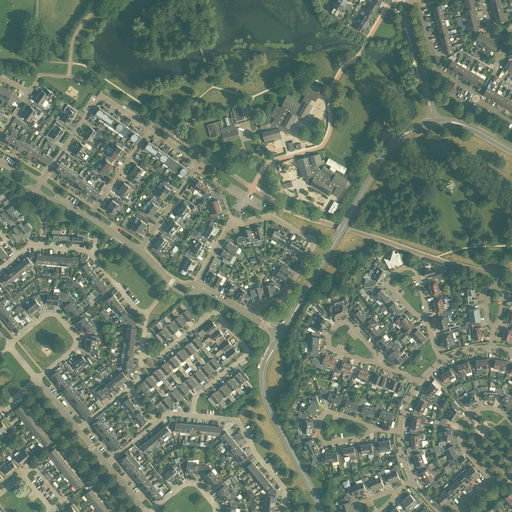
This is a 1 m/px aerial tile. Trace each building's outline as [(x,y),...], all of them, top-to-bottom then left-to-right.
[(346,0),(336,0),(336,1),(353,10),(354,8),(345,3),(346,0)] [(365,5),(375,11),(378,6),(371,2),(367,0),(366,3),(363,2),(362,4),(365,5)] [(353,10),(336,1),(333,6),(340,10),(342,7),(345,9),(348,10),(350,8),(353,10)] [(506,6),(505,3),(491,7),(491,9),(493,9),(493,12),(503,10),(502,7),(506,6)] [(445,9),(443,4),(432,7),(434,12),(442,10),(445,9)] [(365,12),(372,17),(375,11),(365,5),(364,7),(367,9),(365,12)] [(339,13),(340,10),(333,6),(330,11),(336,14),(335,15),(339,18),(341,19),(343,15),(339,13)] [(461,14),(462,16),(476,13),(476,11),(475,11),(474,8),(466,9),(464,10),(465,13),(461,14)] [(359,16),(369,22),(372,17),(365,12),(363,15),(360,14),(359,16)] [(508,16),(508,14),(493,18),(494,20),(495,19),(496,23),(506,20),(505,17),(508,16)] [(359,23),(366,27),(369,22),(359,16),(358,18),(361,19),(359,23)] [(464,25),(464,27),(479,23),(478,21),(477,21),(476,18),(467,21),(468,24),(464,25)] [(363,32),(366,27),(359,23),(357,26),(355,24),(353,28),(356,30),(357,28),(363,32)] [(479,23),(464,27),(461,28),(461,30),(465,29),(469,28),(470,31),(479,29),(478,25),(479,25),(479,23)] [(476,46),(478,47),(485,34),(483,33),(483,34),(480,32),(475,40),(478,42),(476,46)] [(481,44),(484,46),(489,38),(486,36),(487,35),(485,34),(478,47),(479,48),(481,44)] [(485,51),(487,52),(495,39),(493,38),(492,39),(489,38),(484,46),(487,48),(485,51)] [(496,40),(495,39),(487,52),(489,53),(491,50),(494,52),(499,43),(496,42),(496,40)] [(447,68),(452,70),(456,63),(452,60),(447,68)] [(456,73),(461,65),(456,63),(452,70),(456,73)] [(461,76),(466,68),(461,65),(456,73),(461,76)] [(466,79),(470,71),(466,68),(461,76),(466,79)] [(470,81),(475,74),(470,71),(466,79),(470,81)] [(475,74),(470,81),(475,84),(480,76),(475,74)] [(484,79),(480,76),(475,84),(480,87),(484,79)] [(276,104),(270,116),(274,118),(272,122),(270,123),(267,114),(265,115),(265,117),(258,119),(261,128),(261,129),(266,127),(267,131),(262,132),(265,142),(281,137),(279,130),(281,130),(286,133),(289,128),(290,129),(297,116),(301,119),(302,116),(305,118),(312,106),(309,103),(311,99),(315,101),(319,94),(307,87),(303,94),(305,96),(300,104),(299,104),(299,103),(287,96),(282,103),(283,104),(281,107),(276,105),(277,105),(276,104)] [(482,94),(487,97),(492,89),(487,87),(482,94)] [(41,90),(37,95),(46,100),(49,95),(51,97),(54,94),(46,88),(44,92),(41,90)] [(492,89),(487,97),(492,100),(496,92),(492,89)] [(4,97),(2,100),(7,102),(12,92),(7,90),(4,97)] [(17,95),(12,92),(7,102),(12,104),(13,102),(14,101),(18,103),(20,99),(16,97),(17,95)] [(496,92),(492,100),(496,103),(501,95),(496,92)] [(48,102),(46,100),(37,95),(34,99),(40,103),(38,106),(43,109),(48,102)] [(501,95),(496,103),(501,105),(506,98),(501,95)] [(506,98),(501,105),(506,108),(510,100),(506,98)] [(67,111),(65,113),(73,119),(76,114),(71,110),(72,108),(67,104),(64,109),(67,111)] [(29,106),(26,111),(34,117),(36,114),(39,116),(42,111),(37,107),(35,110),(29,106)] [(92,118),(95,115),(100,118),(106,108),(104,106),(102,109),(99,107),(97,111),(94,109),(89,116),(92,118)] [(222,135),(224,142),(240,137),(237,129),(236,130),(234,125),(237,124),(236,121),(244,119),(241,106),(232,108),(233,111),(230,112),(232,118),(229,118),(231,126),(223,128),(221,121),(207,125),(211,138),(219,135),(222,135)] [(107,113),(109,110),(106,108),(100,118),(104,121),(109,114),(107,113)] [(32,119),(34,117),(26,111),(22,116),(28,120),(27,122),(31,126),(35,121),(32,119)] [(70,124),(73,119),(65,113),(61,118),(58,116),(56,118),(62,123),(64,120),(70,124)] [(109,114),(104,121),(109,125),(116,115),(114,113),(112,116),(109,114)] [(116,115),(109,125),(114,128),(119,121),(117,120),(119,117),(116,115)] [(17,117),(14,121),(33,132),(35,129),(17,117)] [(119,121),(114,128),(119,132),(126,122),(124,120),(122,123),(119,121)] [(57,125),(53,130),(62,136),(65,131),(59,127),(61,124),(56,121),(54,123),(57,125)] [(127,126),(129,124),(126,122),(119,132),(124,135),(129,128),(127,126)] [(97,129),(96,131),(90,127),(87,131),(94,137),(98,139),(100,135),(101,135),(103,132),(97,129)] [(129,128),(124,135),(129,139),(136,129),(133,127),(132,130),(129,128)] [(3,141),(8,144),(15,130),(12,129),(11,132),(10,136),(7,134),(3,141)] [(138,130),(136,129),(129,139),(134,142),(133,144),(135,146),(139,140),(137,138),(139,135),(136,133),(138,130)] [(14,138),(18,132),(15,130),(8,144),(13,147),(16,139),(14,138)] [(58,141),(62,136),(53,130),(51,133),(49,131),(46,136),(51,139),(52,137),(58,141)] [(91,141),(94,137),(87,131),(83,136),(91,141),(89,143),(93,146),(94,143),(91,141)] [(23,134),(19,141),(16,139),(13,147),(17,149),(21,142),(24,137),(25,135),(23,134)] [(21,142),(17,149),(22,152),(26,145),(27,143),(24,141),(27,136),(25,135),(24,137),(21,142)] [(26,145),(22,152),(27,154),(31,147),(31,146),(34,142),(32,141),(29,144),(27,143),(26,145)] [(115,146),(113,149),(122,156),(123,153),(122,152),(124,150),(121,148),(123,145),(122,145),(117,141),(114,145),(115,146)] [(144,149),(149,152),(156,142),(153,141),(151,143),(149,142),(146,145),(144,143),(140,149),(142,151),(144,149)] [(79,142),(76,146),(84,152),(87,147),(90,150),(92,147),(87,144),(85,146),(79,142)] [(156,142),(149,152),(154,156),(159,149),(156,147),(158,144),(156,142)] [(36,149),(37,146),(35,145),(34,148),(31,146),(31,147),(27,154),(26,155),(31,158),(35,151),(36,149)] [(81,156),(84,152),(76,146),(73,151),(79,155),(77,157),(82,161),(84,158),(81,156)] [(159,149),(154,156),(159,159),(165,149),(163,147),(161,150),(159,149)] [(109,152),(106,156),(113,160),(114,158),(117,160),(118,158),(120,158),(122,156),(113,149),(110,153),(109,152)] [(165,149),(159,159),(164,162),(168,155),(166,154),(168,151),(165,149)] [(40,163),(44,156),(45,154),(47,151),(45,150),(43,153),(42,155),(40,153),(36,161),(40,163)] [(35,151),(31,158),(36,161),(40,153),(35,151)] [(306,157),(297,160),(301,176),(308,174),(309,176),(308,176),(305,181),(310,184),(309,185),(322,192),(328,196),(333,188),(335,189),(332,194),(339,197),(343,190),(342,189),(343,187),(344,188),(348,180),(334,173),(336,169),(344,174),(347,168),(329,158),(326,163),(331,166),(329,170),(323,166),(323,167),(321,170),(316,167),(316,165),(324,162),(324,160),(321,160),(319,153),(310,156),(310,158),(307,159),(306,157)] [(45,156),(44,156),(40,163),(45,166),(47,163),(49,165),(54,158),(46,154),(45,156)] [(144,159),(137,154),(135,157),(142,162),(144,159)] [(168,155),(164,162),(168,166),(175,156),(173,154),(171,157),(168,155)] [(105,161),(102,165),(112,171),(112,169),(112,167),(113,165),(111,163),(113,160),(106,156),(104,160),(105,161)] [(175,156),(168,166),(173,169),(178,162),(176,160),(178,158),(175,156)] [(178,162),(173,169),(178,173),(185,163),(183,161),(181,164),(178,162)] [(64,168),(66,165),(61,162),(59,164),(57,162),(54,168),(56,169),(55,171),(59,174),(64,168)] [(188,165),(185,163),(178,173),(183,176),(181,179),(181,180),(180,182),(182,184),(189,174),(186,172),(188,169),(186,167),(188,165)] [(136,165),(133,170),(140,175),(144,170),(145,171),(147,168),(141,164),(140,167),(136,165)] [(68,171),(70,168),(66,165),(64,168),(59,174),(64,177),(68,171)] [(110,172),(112,171),(102,165),(100,168),(99,168),(96,171),(102,176),(104,173),(106,175),(108,173),(110,172)] [(73,174),(75,171),(70,168),(68,171),(64,177),(68,180),(73,174)] [(141,181),(138,179),(140,175),(133,170),(129,175),(132,176),(130,179),(131,179),(139,185),(141,182),(140,182),(141,181)] [(73,183),(79,174),(75,171),(73,174),(68,180),(73,183)] [(79,174),(73,183),(77,186),(83,177),(79,174)] [(83,177),(77,186),(76,187),(81,190),(87,181),(83,178),(83,177)] [(194,192),(196,189),(198,191),(203,184),(199,180),(195,185),(193,184),(189,188),(194,192)] [(92,184),(87,181),(81,190),(85,193),(92,184)] [(163,184),(160,189),(167,194),(171,189),(167,187),(169,185),(164,181),(162,183),(163,184)] [(124,182),(121,187),(128,192),(131,188),(133,189),(135,186),(129,182),(127,185),(124,182)] [(96,188),(90,196),(94,200),(99,193),(101,195),(108,186),(104,183),(100,189),(101,190),(100,191),(96,188)] [(92,184),(85,193),(90,196),(96,188),(91,185),(92,184)] [(207,185),(206,185),(203,184),(198,191),(203,195),(201,197),(204,198),(203,199),(204,200),(211,194),(209,192),(211,190),(207,185)] [(125,197),(128,192),(121,187),(117,192),(124,196),(122,199),(128,203),(129,200),(125,197)] [(164,199),(167,194),(160,189),(157,194),(155,193),(153,195),(159,199),(161,197),(164,199)] [(151,202),(148,206),(155,211),(159,207),(158,206),(160,204),(157,202),(158,200),(153,196),(150,200),(150,201),(151,202)] [(112,200),(109,204),(116,209),(119,205),(121,206),(123,203),(117,199),(115,202),(112,200)] [(209,203),(211,208),(219,205),(218,200),(212,202),(211,199),(204,201),(205,204),(209,203)] [(333,214),(339,204),(334,201),(328,211),(333,214)] [(4,205),(2,207),(14,222),(18,219),(13,212),(17,209),(11,202),(6,207),(4,205)] [(183,202),(179,208),(188,214),(191,209),(196,213),(198,213),(197,208),(190,203),(188,206),(183,202)] [(115,212),(116,209),(109,204),(106,209),(112,213),(111,216),(114,218),(117,213),(115,212)] [(221,211),(219,205),(211,208),(213,214),(210,215),(211,217),(211,218),(219,219),(217,214),(219,214),(219,213),(219,212),(221,211)] [(152,216),(155,211),(148,206),(145,211),(142,209),(140,211),(148,217),(150,214),(152,216)] [(10,225),(14,222),(2,207),(0,208),(0,209),(1,211),(0,211),(0,220),(1,222),(5,219),(10,225)] [(184,219),(188,214),(179,208),(176,213),(184,219)] [(136,223),(143,229),(148,221),(140,215),(138,218),(137,217),(134,221),(136,223)] [(206,221),(208,223),(209,223),(206,229),(215,234),(218,228),(214,226),(216,222),(217,220),(211,219),(207,218),(206,221)] [(18,219),(14,222),(27,237),(29,235),(28,233),(33,229),(27,222),(23,225),(18,219)] [(171,219),(168,224),(176,230),(180,225),(171,219)] [(24,239),(27,237),(14,222),(10,225),(16,231),(12,234),(17,241),(23,237),(24,239)] [(133,228),(140,233),(143,229),(136,223),(134,227),(132,225),(129,229),(131,231),(133,228)] [(173,235),(176,230),(168,224),(164,229),(168,232),(167,235),(174,240),(176,237),(173,235)] [(255,230),(250,231),(253,241),(264,239),(261,226),(255,228),(255,230)] [(49,236),(49,239),(68,241),(69,236),(61,235),(61,230),(52,229),(52,236),(49,236)] [(212,239),(215,234),(206,229),(203,234),(212,239)] [(241,244),(249,242),(253,241),(250,231),(250,229),(243,230),(244,234),(241,234),(242,236),(237,237),(237,239),(237,242),(241,244)] [(270,238),(276,242),(281,234),(279,233),(279,232),(279,231),(279,230),(278,230),(277,230),(277,231),(275,230),(272,234),(270,232),(266,238),(269,240),(270,238)] [(77,237),(69,236),(68,241),(88,243),(88,239),(85,239),(86,233),(77,232),(77,237)] [(162,233),(156,241),(165,246),(168,241),(172,244),(174,241),(162,233)] [(282,247),(284,248),(288,243),(285,241),(287,237),(285,236),(286,235),(286,234),(285,234),(285,233),(284,233),(284,234),(283,234),(283,235),(281,234),(276,242),(282,245),(282,247)] [(198,240),(195,245),(204,250),(207,245),(198,240)] [(291,252),(294,253),(299,244),(297,243),(297,242),(297,241),(297,240),(296,240),(295,240),(295,241),(295,242),(293,240),(290,244),(288,243),(284,248),(285,248),(284,250),(286,251),(288,250),(289,253),(291,252)] [(161,251),(165,246),(156,241),(153,246),(161,251)] [(229,250),(228,252),(234,256),(237,250),(236,248),(237,247),(228,241),(225,247),(229,249),(229,250)] [(299,244),(294,253),(293,254),(295,254),(295,255),(295,256),(295,257),(296,257),(301,261),(306,253),(303,251),(305,248),(303,246),(304,245),(304,244),(303,244),(302,244),(301,244),(301,245),(299,244)] [(200,256),(204,250),(195,245),(191,251),(200,256)] [(229,264),(234,256),(228,252),(223,250),(220,255),(224,257),(224,259),(223,261),(229,264)] [(390,260),(384,258),(389,268),(398,263),(398,265),(403,262),(401,258),(402,254),(398,253),(398,252),(395,254),(393,250),(390,260)] [(8,255),(4,251),(0,254),(0,260),(0,261),(0,263),(1,265),(9,258),(7,256),(8,255)] [(36,262),(41,263),(42,254),(37,253),(37,254),(35,254),(34,252),(31,253),(33,259),(37,258),(36,262)] [(27,256),(23,260),(30,269),(34,266),(32,264),(33,263),(30,260),(33,259),(31,253),(29,254),(29,256),(28,257),(27,256)] [(74,257),(73,257),(72,266),(77,266),(78,262),(81,263),(84,258),(81,256),(80,258),(78,258),(78,257),(76,257),(76,256),(74,256),(74,257)] [(188,257),(185,263),(194,268),(197,262),(188,257)] [(80,268),(83,272),(91,266),(87,262),(86,263),(85,261),(86,259),(84,258),(81,263),(79,266),(81,267),(80,268)] [(386,272),(379,268),(380,266),(382,264),(378,259),(376,261),(378,263),(377,266),(375,265),(372,270),(376,273),(383,277),(386,272)] [(27,272),(30,269),(23,260),(20,264),(25,270),(27,272)] [(279,269),(278,271),(287,276),(290,271),(287,269),(286,268),(288,265),(280,261),(279,263),(279,265),(278,267),(279,269)] [(191,273),(194,268),(185,263),(182,268),(178,266),(176,269),(183,273),(185,270),(191,273)] [(25,270),(20,264),(16,267),(21,273),(25,270)] [(91,266),(83,272),(87,276),(93,271),(90,267),(91,266)] [(21,273),(16,267),(12,270),(17,276),(19,278),(22,275),(21,273)] [(434,271),(433,267),(424,270),(425,273),(424,273),(425,274),(426,276),(435,274),(436,277),(440,276),(439,270),(434,271)] [(206,281),(212,284),(217,275),(215,274),(215,271),(209,268),(206,275),(208,276),(208,277),(206,281)] [(380,282),(383,277),(376,273),(372,270),(370,269),(368,274),(368,275),(371,277),(369,279),(365,279),(364,286),(370,286),(372,280),(373,278),(380,282)] [(7,273),(13,280),(17,276),(12,270),(8,273),(7,273)] [(88,282),(90,280),(96,275),(93,271),(87,276),(84,278),(88,282)] [(284,282),(287,276),(278,271),(277,272),(275,273),(272,279),(278,282),(279,280),(281,280),(284,282)] [(9,283),(13,280),(7,273),(3,276),(4,277),(3,278),(2,277),(0,278),(0,279),(0,278),(0,279),(4,284),(7,281),(9,283)] [(93,284),(100,279),(96,275),(90,280),(93,284)] [(218,275),(217,275),(212,284),(217,287),(219,283),(220,283),(223,284),(226,278),(221,275),(218,275)] [(428,280),(428,283),(427,283),(429,289),(439,286),(438,283),(441,282),(440,280),(444,279),(443,276),(428,280)] [(230,294),(231,292),(234,294),(239,285),(233,282),(227,278),(224,285),(226,286),(226,287),(224,291),(230,294)] [(100,279),(93,284),(91,285),(95,289),(96,288),(104,282),(103,282),(102,282),(100,279)] [(264,285),(264,284),(262,284),(262,288),(265,288),(267,296),(273,295),(273,293),(274,292),(275,294),(280,292),(279,289),(281,285),(273,281),(272,282),(267,283),(266,285),(264,285)] [(104,282),(96,288),(100,292),(102,295),(105,292),(105,291),(106,290),(107,291),(109,289),(108,287),(107,287),(106,287),(107,286),(104,282)] [(264,294),(262,288),(260,288),(260,286),(258,287),(256,286),(253,286),(252,286),(252,284),(249,285),(249,287),(249,289),(251,294),(251,296),(256,295),(256,298),(262,297),(262,294),(264,294)] [(247,289),(239,285),(234,294),(236,295),(235,297),(241,300),(242,299),(245,300),(245,299),(247,300),(248,298),(251,297),(251,294),(249,289),(247,289)] [(441,290),(439,290),(439,286),(429,289),(430,295),(433,294),(434,297),(448,293),(447,290),(442,292),(441,290)] [(471,288),(464,289),(464,292),(465,292),(466,295),(467,295),(468,304),(477,303),(477,299),(471,300),(471,296),(475,295),(474,289),(471,289),(471,288)] [(378,299),(385,293),(382,289),(376,294),(374,291),(370,295),(376,301),(378,299)] [(109,298),(106,300),(109,304),(117,298),(112,291),(107,295),(109,298)] [(47,303),(53,304),(53,294),(48,294),(48,293),(43,292),(40,293),(42,299),(45,298),(44,297),(47,297),(47,303)] [(58,304),(59,298),(62,298),(61,299),(64,301),(67,296),(64,294),(64,292),(59,292),(59,295),(53,294),(53,304),(58,304)] [(28,299),(30,302),(36,309),(41,305),(36,300),(39,298),(39,300),(42,299),(40,293),(32,296),(28,299)] [(381,308),(386,304),(389,302),(387,299),(389,297),(385,293),(378,299),(382,303),(379,306),(381,308)] [(434,297),(435,300),(432,301),(433,306),(443,304),(448,303),(446,297),(449,296),(448,293),(434,297)] [(64,307),(68,312),(75,306),(77,304),(75,301),(75,300),(72,297),(67,301),(69,303),(64,307)] [(116,299),(117,298),(109,304),(110,304),(112,306),(110,307),(112,309),(113,308),(120,303),(116,299)] [(340,306),(336,307),(340,316),(341,315),(342,316),(344,315),(345,314),(346,313),(343,307),(346,306),(346,305),(349,304),(346,298),(344,299),(343,300),(338,303),(340,306)] [(323,310),(318,304),(318,303),(316,300),(313,302),(316,306),(322,313),(324,310),(323,310)] [(31,313),(36,309),(30,302),(27,304),(25,302),(21,305),(25,310),(27,308),(31,313)] [(184,311),(179,315),(185,323),(188,321),(194,317),(182,302),(179,305),(184,311)] [(394,302),(392,304),(389,302),(386,304),(380,309),(383,312),(386,310),(387,312),(389,310),(390,313),(397,306),(394,302)] [(120,303),(113,308),(117,312),(123,307),(120,303)] [(451,308),(445,310),(443,304),(433,306),(435,312),(438,312),(438,315),(451,311),(452,311),(451,308)] [(339,316),(340,316),(336,307),(333,309),(332,305),(326,308),(329,316),(330,316),(330,318),(334,316),(335,318),(336,318),(339,317),(339,316)] [(352,316),(356,320),(363,314),(361,312),(361,311),(360,309),(361,308),(359,305),(358,307),(357,306),(352,311),(354,314),(352,316)] [(77,309),(75,306),(68,312),(72,317),(77,312),(79,315),(84,311),(81,307),(80,307),(77,309)] [(394,321),(399,317),(397,314),(401,310),(397,306),(390,313),(394,316),(391,318),(394,321)] [(123,307),(117,312),(120,316),(126,311),(123,307)] [(463,311),(468,310),(469,316),(479,314),(478,308),(473,309),(471,307),(463,308),(463,311)] [(6,308),(0,312),(0,314),(3,318),(11,311),(10,309),(8,311),(6,308)] [(176,318),(171,322),(177,329),(180,327),(180,328),(186,323),(185,323),(179,315),(174,309),(171,311),(176,318)] [(11,311),(3,318),(7,323),(13,318),(11,315),(13,313),(11,311)] [(126,311),(120,316),(123,320),(130,314),(130,315),(126,311)] [(447,322),(449,321),(448,315),(452,314),(451,311),(438,315),(439,318),(437,319),(438,324),(447,322)] [(85,312),(80,316),(82,319),(77,323),(81,327),(87,322),(91,319),(85,312)] [(318,316),(319,317),(317,320),(325,326),(329,321),(321,315),(321,314),(319,312),(317,315),(318,316)] [(28,323),(32,320),(27,314),(25,316),(23,317),(28,323)] [(134,318),(130,314),(123,320),(127,324),(129,325),(135,323),(132,319),(134,318)] [(365,316),(363,314),(356,320),(359,324),(363,320),(366,323),(372,317),(370,315),(365,316)] [(465,325),(468,325),(475,324),(475,321),(480,320),(479,314),(469,316),(470,320),(468,322),(465,322),(465,325)] [(168,324),(163,328),(170,336),(172,334),(178,330),(177,329),(171,322),(166,315),(163,318),(168,324)] [(401,319),(399,317),(394,321),(400,328),(402,326),(409,320),(405,316),(401,319)] [(364,329),(368,333),(374,327),(377,325),(374,323),(373,321),(374,320),(372,317),(366,323),(365,324),(366,326),(364,329)] [(13,318),(7,323),(11,327),(17,322),(13,318)] [(91,319),(87,322),(81,327),(84,332),(90,328),(91,330),(97,326),(95,324),(91,319)] [(307,330),(312,331),(315,332),(317,329),(318,329),(321,331),(325,326),(317,320),(314,326),(313,325),(312,326),(310,328),(309,327),(307,330)] [(413,324),(409,320),(402,326),(406,330),(404,332),(406,335),(415,326),(413,324)] [(197,336),(197,337),(199,335),(200,336),(206,331),(210,335),(219,329),(218,329),(216,327),(217,327),(212,321),(198,333),(196,331),(194,333),(196,336),(197,336)] [(451,325),(449,321),(447,322),(438,324),(439,330),(448,328),(448,326),(451,325)] [(19,325),(17,322),(11,327),(15,332),(18,330),(19,331),(24,327),(21,323),(19,325)] [(170,336),(163,328),(158,322),(155,324),(160,331),(155,335),(156,336),(161,342),(164,340),(164,341),(170,336)] [(135,327),(135,323),(129,325),(128,327),(127,332),(136,333),(137,328),(135,327)] [(368,333),(372,338),(376,334),(378,336),(388,327),(386,324),(380,330),(379,328),(377,330),(374,327),(368,333)] [(470,334),(472,333),(482,332),(481,327),(475,327),(475,324),(468,325),(470,334)] [(503,333),(511,335),(511,332),(511,326),(511,327),(511,330),(504,328),(503,333)] [(450,330),(451,333),(450,334),(441,336),(442,341),(451,339),(454,338),(452,333),(460,330),(460,328),(450,330)] [(207,344),(213,338),(217,344),(224,337),(223,335),(223,334),(219,329),(210,335),(204,341),(207,344)] [(411,343),(415,339),(422,333),(417,329),(413,333),(411,331),(406,335),(409,340),(411,343)] [(318,333),(315,332),(312,331),(311,337),(308,337),(308,342),(321,343),(322,337),(318,337),(318,333)] [(382,337),(376,343),(380,347),(388,339),(385,335),(387,333),(385,331),(380,335),(382,337)] [(477,339),(483,338),(482,332),(472,333),(473,339),(471,340),(471,343),(477,342),(477,339)] [(418,349),(423,344),(421,342),(426,338),(422,333),(415,339),(417,342),(414,345),(418,349)] [(511,338),(511,335),(503,333),(501,338),(508,340),(507,343),(511,344),(511,338)] [(93,339),(86,338),(86,344),(98,345),(98,342),(99,341),(100,336),(93,336),(93,339)] [(208,351),(204,345),(202,343),(197,337),(197,336),(196,336),(191,341),(191,342),(189,343),(189,344),(195,351),(200,347),(205,353),(208,351)] [(223,351),(231,345),(232,345),(227,339),(226,340),(224,337),(217,344),(221,349),(213,356),(215,358),(217,356),(217,357),(224,352),(223,351)] [(454,338),(451,339),(442,341),(444,347),(451,345),(452,348),(460,346),(460,343),(455,344),(454,338)] [(391,348),(396,344),(394,341),(392,343),(388,339),(380,347),(384,351),(388,347),(391,347),(391,348)] [(310,355),(312,356),(313,358),(318,355),(319,349),(321,349),(321,343),(308,342),(307,347),(310,347),(310,355)] [(401,352),(397,348),(399,346),(400,345),(398,342),(396,344),(391,348),(392,349),(392,352),(388,356),(392,360),(398,354),(401,352)] [(183,347),(184,348),(181,350),(187,358),(188,357),(187,357),(192,353),(198,360),(200,357),(195,351),(189,344),(189,343),(183,347)] [(98,350),(98,349),(98,345),(86,344),(85,350),(92,351),(91,354),(98,354),(98,350)] [(234,347),(233,348),(231,345),(223,351),(224,352),(228,356),(221,362),(224,365),(238,353),(234,347)] [(175,354),(176,355),(173,356),(173,357),(180,364),(185,360),(190,366),(193,364),(188,357),(187,358),(181,350),(181,349),(175,354)] [(215,370),(220,365),(208,351),(205,353),(211,359),(206,363),(206,364),(212,371),(214,369),(215,370)] [(312,362),(317,367),(319,364),(321,367),(322,368),(325,370),(327,366),(330,356),(325,354),(324,357),(321,356),(320,357),(318,355),(313,358),(314,358),(311,359),(312,362)] [(406,355),(402,358),(398,354),(392,360),(396,364),(400,360),(402,360),(404,361),(408,357),(406,355)] [(88,357),(85,359),(82,355),(77,359),(85,369),(97,359),(91,356),(89,358),(88,357)] [(167,360),(168,361),(166,363),(165,363),(172,371),(172,370),(177,366),(182,373),(185,370),(180,364),(173,357),(173,356),(167,360)] [(334,364),(336,359),(330,356),(327,366),(330,367),(329,369),(333,371),(334,371),(337,365),(334,364)] [(207,376),(212,371),(206,364),(206,363),(200,357),(198,360),(203,366),(198,370),(204,378),(204,377),(206,376),(207,376)] [(487,365),(491,365),(491,358),(487,358),(487,359),(481,359),(482,370),(485,370),(486,369),(487,367),(488,367),(487,365)] [(495,359),(491,358),(491,365),(490,370),(498,371),(499,370),(501,360),(495,359)] [(83,372),(83,371),(85,369),(77,359),(73,363),(77,368),(75,370),(79,375),(83,372)] [(476,359),(471,360),(473,366),(476,366),(476,368),(476,371),(482,370),(481,359),(476,360),(476,359)] [(470,368),(473,366),(471,360),(467,361),(468,362),(462,363),(466,373),(471,371),(470,368)] [(505,368),(508,368),(510,362),(506,361),(501,360),(499,370),(500,372),(504,370),(505,370),(505,368)] [(344,371),(347,363),(342,361),(340,367),(337,366),(335,372),(338,373),(338,372),(340,373),(341,370),(344,371)] [(159,367),(160,368),(158,369),(158,370),(164,377),(169,373),(174,379),(177,377),(172,370),(172,371),(165,363),(166,363),(165,362),(159,367)] [(343,373),(349,374),(347,378),(350,379),(352,373),(349,372),(352,365),(347,363),(344,371),(343,373)] [(457,365),(453,366),(456,372),(458,377),(458,376),(461,374),(463,375),(466,374),(466,373),(462,363),(457,365)] [(131,370),(133,370),(133,364),(124,364),(124,369),(124,371),(130,374),(131,370)] [(199,383),(204,378),(204,377),(204,378),(198,370),(193,364),(190,366),(195,372),(190,376),(190,377),(196,384),(198,382),(199,383)] [(453,374),(456,372),(453,366),(449,369),(450,369),(445,372),(450,379),(454,376),(453,374)] [(355,379),(355,377),(360,379),(364,369),(359,367),(357,372),(355,373),(354,372),(352,378),(355,379)] [(54,373),(51,376),(55,380),(61,375),(59,373),(61,371),(58,368),(53,372),(54,373)] [(152,374),(150,376),(156,384),(156,383),(161,379),(166,386),(169,383),(164,377),(158,370),(158,369),(157,369),(152,373),(152,374)] [(364,369),(360,379),(360,380),(365,382),(365,383),(367,384),(370,378),(371,375),(368,374),(369,371),(364,369)] [(191,389),(197,384),(196,384),(190,377),(190,376),(185,370),(182,373),(187,379),(182,383),(188,391),(188,390),(191,389)] [(128,378),(127,377),(130,374),(124,371),(123,372),(122,371),(118,375),(124,382),(128,378)] [(234,377),(232,379),(231,379),(238,386),(239,388),(244,384),(248,388),(249,389),(252,387),(251,386),(246,381),(249,379),(244,373),(241,375),(239,372),(233,376),(234,377)] [(445,372),(440,375),(436,377),(441,383),(444,381),(446,384),(451,381),(450,379),(445,372)] [(372,384),(372,382),(378,384),(381,375),(376,373),(374,379),(371,378),(368,383),(372,384)] [(59,385),(65,380),(61,375),(55,380),(59,385)] [(124,382),(118,375),(114,378),(119,384),(123,381),(124,382)] [(144,393),(153,386),(158,392),(161,390),(156,383),(156,384),(150,376),(149,375),(144,380),(144,381),(138,386),(144,393)] [(385,383),(387,377),(381,375),(378,384),(383,386),(382,388),(385,389),(387,384),(385,383)] [(183,396),(189,391),(188,390),(188,391),(182,383),(177,377),(174,379),(179,385),(174,389),(174,390),(180,397),(183,395),(183,396)] [(67,378),(65,380),(59,385),(63,390),(71,383),(73,381),(71,379),(69,381),(67,378)] [(119,384),(114,378),(110,381),(115,388),(119,384)] [(226,383),(224,385),(230,393),(232,391),(235,389),(240,395),(243,392),(239,388),(238,386),(231,379),(232,379),(231,378),(225,383),(226,383)] [(392,379),(390,385),(387,384),(385,389),(388,390),(389,388),(395,390),(398,382),(392,379)] [(432,382),(432,383),(428,387),(437,394),(441,390),(437,387),(439,385),(434,379),(432,382)] [(115,388),(110,381),(106,385),(111,391),(115,388)] [(107,394),(111,391),(106,385),(104,382),(100,386),(108,395),(107,394)] [(403,384),(398,382),(395,390),(394,393),(402,396),(404,390),(401,389),(403,384)] [(72,385),(71,383),(63,390),(66,394),(73,389),(74,388),(72,385)] [(175,402),(181,397),(180,397),(174,390),(174,389),(169,383),(166,386),(171,392),(166,396),(172,404),(173,403),(175,402)] [(218,390),(216,392),(222,399),(224,397),(227,395),(232,401),(235,399),(230,393),(224,385),(223,385),(218,389),(218,390)] [(97,396),(101,400),(108,395),(100,386),(96,389),(100,394),(97,396)] [(484,392),(483,400),(489,400),(489,391),(487,391),(487,388),(486,387),(483,386),(477,388),(479,394),(481,393),(481,392),(484,392)] [(424,392),(424,391),(421,394),(427,398),(429,396),(430,397),(429,397),(433,401),(434,401),(436,399),(436,398),(435,397),(437,394),(428,387),(424,392)] [(319,390),(320,393),(322,397),(326,396),(328,396),(327,401),(333,402),(336,393),(329,391),(329,394),(327,394),(325,388),(319,390)] [(73,389),(66,394),(70,399),(78,392),(77,390),(75,392),(73,389)] [(475,393),(475,389),(466,393),(468,396),(472,404),(477,401),(473,394),(475,393)] [(505,396),(501,402),(505,405),(511,395),(509,394),(508,395),(504,392),(504,390),(501,389),(500,394),(502,395),(503,395),(505,396)] [(78,392),(70,399),(74,403),(80,398),(80,399),(83,396),(80,394),(82,392),(81,390),(78,392)] [(167,409),(173,404),(173,403),(172,404),(166,396),(161,390),(158,392),(163,398),(158,403),(161,406),(157,409),(161,413),(167,408),(167,409)] [(227,405),(222,399),(216,392),(215,391),(210,396),(208,398),(214,406),(219,402),(224,408),(227,405)] [(318,399),(322,397),(320,393),(316,394),(316,395),(312,397),(313,400),(310,405),(317,410),(316,409),(319,404),(318,399)] [(342,395),(336,393),(333,402),(339,404),(342,395)] [(348,395),(345,395),(345,394),(345,395),(343,402),(345,403),(344,408),(350,410),(352,401),(346,399),(348,395)] [(420,398),(418,404),(425,407),(428,408),(431,401),(427,398),(421,394),(420,398)] [(464,395),(462,396),(467,406),(472,404),(468,396),(465,397),(464,395)] [(80,398),(74,403),(78,408),(86,401),(84,400),(82,401),(80,399),(80,398)] [(120,405),(122,404),(125,408),(132,402),(129,398),(125,401),(123,399),(118,403),(120,405)] [(359,398),(358,402),(352,401),(350,410),(356,411),(356,409),(359,410),(359,411),(362,399),(359,398)] [(361,412),(361,413),(367,415),(370,406),(364,404),(365,400),(362,399),(359,411),(361,412)] [(86,401),(78,408),(82,413),(88,408),(86,405),(88,403),(86,401)] [(451,407),(452,408),(449,412),(457,417),(460,413),(457,411),(460,408),(453,401),(451,403),(453,404),(451,405),(451,407)] [(132,410),(136,407),(132,402),(125,408),(129,413),(127,414),(129,416),(134,412),(132,410)] [(377,403),(376,407),(370,406),(367,415),(373,416),(374,413),(377,413),(379,404),(377,403)] [(14,411),(18,415),(27,408),(25,406),(24,407),(22,404),(14,411)] [(381,409),(382,405),(379,404),(377,413),(379,414),(378,418),(384,420),(387,410),(381,409)] [(415,409),(413,412),(420,414),(421,412),(422,412),(422,413),(425,415),(427,411),(424,410),(425,407),(418,404),(415,409)] [(304,413),(303,415),(306,415),(309,416),(310,414),(314,415),(317,410),(310,405),(307,408),(301,405),(299,412),(304,413)] [(394,406),(392,412),(387,410),(384,420),(390,421),(391,418),(394,418),(395,415),(397,409),(397,408),(394,406)] [(27,408),(18,415),(22,420),(29,413),(27,411),(28,410),(27,408)] [(90,410),(88,408),(82,413),(86,417),(91,413),(92,414),(95,412),(92,409),(90,410)] [(140,411),(136,415),(134,412),(129,416),(131,419),(133,417),(136,422),(144,416),(140,411)] [(106,414),(103,412),(95,418),(97,421),(93,424),(97,429),(103,423),(102,421),(104,419),(103,417),(106,414)] [(410,418),(412,418),(412,422),(420,423),(424,424),(424,421),(425,421),(426,418),(425,417),(420,417),(419,417),(420,414),(413,412),(412,415),(410,415),(410,418)] [(454,422),(457,417),(449,412),(446,417),(454,422)] [(29,413),(22,420),(25,424),(34,417),(32,415),(31,416),(29,413)] [(306,415),(303,415),(298,413),(297,417),(301,418),(300,426),(312,427),(312,421),(305,420),(306,418),(305,418),(306,415)] [(0,428),(3,432),(12,424),(5,416),(0,420),(0,428)] [(142,425),(147,420),(144,416),(136,422),(140,426),(137,429),(139,431),(144,427),(142,425)] [(34,417),(25,424),(29,428),(37,422),(34,420),(35,419),(34,417)] [(37,422),(29,428),(33,433),(41,426),(40,424),(39,425),(37,422)] [(166,425),(162,429),(167,435),(171,432),(173,430),(172,427),(170,422),(166,425)] [(180,431),(181,423),(170,422),(172,427),(173,430),(175,431),(180,431)] [(423,427),(419,426),(420,423),(412,422),(411,428),(410,428),(409,432),(417,432),(417,429),(418,429),(418,430),(422,431),(423,427)] [(103,423),(97,429),(100,433),(107,427),(103,423)] [(41,426),(33,433),(36,437),(44,431),(42,428),(43,428),(41,426)] [(212,426),(212,434),(219,435),(221,431),(221,428),(218,427),(218,426),(212,426)] [(312,433),(312,427),(300,426),(300,428),(302,434),(297,435),(297,436),(296,436),(296,439),(303,438),(306,437),(305,432),(312,433)] [(104,437),(111,432),(107,427),(100,433),(104,437)] [(223,427),(221,431),(219,435),(220,436),(224,441),(230,435),(226,431),(223,427)] [(167,435),(162,429),(158,432),(163,439),(167,435)] [(44,431),(36,437),(40,442),(48,434),(47,433),(46,433),(44,431)] [(236,440),(242,436),(238,431),(232,435),(236,440)] [(107,442),(114,436),(111,432),(104,437),(107,442)] [(163,439),(158,432),(154,436),(159,442),(161,444),(165,441),(163,439)] [(418,435),(417,435),(417,432),(409,432),(410,436),(411,441),(422,441),(423,440),(423,437),(423,434),(423,433),(418,434),(418,435)] [(50,436),(48,434),(40,442),(44,446),(51,440),(49,437),(50,436)] [(227,445),(233,440),(230,435),(224,441),(221,442),(223,445),(225,445),(226,445),(227,444),(227,445)] [(111,446),(118,440),(114,436),(107,442),(111,446)] [(150,439),(155,445),(159,442),(154,436),(150,439)] [(305,443),(307,448),(316,444),(313,438),(305,443)] [(146,442),(145,442),(151,449),(155,445),(150,439),(146,442)] [(121,445),(118,440),(111,446),(115,450),(121,445)] [(230,449),(237,444),(233,440),(227,445),(230,449)] [(389,440),(383,441),(385,451),(391,450),(394,449),(393,443),(390,444),(389,440)] [(379,452),(385,451),(383,441),(378,442),(378,446),(375,447),(376,452),(379,452)] [(411,447),(411,451),(418,450),(418,447),(422,447),(422,441),(411,441),(411,447)] [(153,451),(151,449),(145,442),(141,445),(142,446),(139,448),(143,452),(145,450),(149,455),(153,451)] [(371,443),(366,444),(367,452),(367,455),(373,454),(373,456),(376,456),(375,450),(372,450),(371,443)] [(237,444),(230,449),(228,451),(231,455),(234,453),(240,448),(237,444)] [(316,451),(319,449),(316,444),(307,448),(313,459),(310,464),(314,466),(318,457),(315,455),(316,451)] [(363,458),(362,453),(367,452),(366,444),(360,445),(361,452),(358,453),(360,459),(363,458)] [(348,447),(349,455),(350,459),(355,458),(356,459),(359,459),(358,453),(355,453),(353,446),(348,447)] [(445,450),(447,455),(455,451),(453,446),(445,450)] [(27,447),(20,453),(26,460),(28,458),(29,458),(30,458),(34,455),(27,447)] [(345,461),(344,456),(349,455),(348,447),(342,448),(344,455),(341,456),(342,462),(345,461)] [(47,454),(51,459),(59,452),(58,450),(57,451),(55,448),(47,454)] [(240,448),(234,453),(231,455),(235,459),(237,457),(244,452),(244,451),(243,452),(240,448)] [(126,456),(121,460),(124,465),(134,457),(130,453),(131,452),(129,449),(124,453),(126,456)] [(412,455),(413,455),(415,460),(422,458),(421,454),(424,453),(423,449),(418,450),(411,451),(412,455)] [(320,462),(332,460),(331,453),(330,451),(324,452),(324,454),(320,455),(316,464),(319,465),(320,462)] [(455,451),(447,455),(450,460),(448,460),(450,463),(448,465),(450,467),(457,460),(456,457),(458,456),(455,451)] [(59,452),(51,459),(54,463),(62,457),(60,454),(61,454),(59,452)] [(242,460),(247,456),(244,452),(237,457),(240,461),(239,462),(241,465),(244,462),(242,460)] [(332,460),(333,465),(339,464),(340,471),(343,471),(340,454),(337,454),(337,452),(331,453),(332,460)] [(20,453),(13,458),(20,466),(24,463),(24,461),(26,460),(20,453)] [(62,457),(54,463),(58,468),(67,461),(65,459),(64,460),(62,457)] [(134,457),(124,465),(128,469),(137,461),(134,457)] [(417,466),(416,466),(418,470),(424,467),(423,464),(427,462),(425,457),(422,458),(415,460),(417,466)] [(16,470),(20,466),(13,458),(7,464),(12,471),(14,469),(16,469),(16,470)] [(244,469),(246,468),(249,472),(256,466),(252,462),(250,460),(242,466),(244,469)] [(67,461),(58,468),(62,472),(69,466),(67,463),(68,462),(67,461)] [(137,461),(128,469),(132,473),(138,468),(141,466),(137,461)] [(187,467),(186,472),(192,473),(193,463),(187,462),(188,461),(183,461),(180,461),(181,468),(184,467),(187,467)] [(172,466),(173,467),(169,470),(175,478),(180,474),(177,470),(179,469),(176,462),(172,466)] [(199,462),(198,464),(193,463),(192,473),(198,473),(198,468),(201,469),(203,470),(206,464),(204,463),(199,462)] [(7,464),(0,470),(7,478),(10,474),(10,472),(12,471),(7,464)] [(213,470),(209,466),(206,464),(203,470),(206,471),(208,473),(204,476),(207,481),(215,475),(212,470),(213,470)] [(392,468),(394,471),(391,472),(394,481),(399,479),(396,471),(400,470),(397,464),(394,466),(394,467),(392,468)] [(420,473),(424,478),(430,473),(428,470),(431,468),(429,465),(425,468),(424,467),(418,470),(420,473)] [(69,466),(62,472),(65,476),(74,469),(72,467),(71,468),(69,466)] [(252,476),(259,470),(256,466),(249,472),(252,476)] [(472,466),(468,470),(476,479),(478,477),(476,474),(478,472),(475,466),(473,467),(472,466)] [(141,468),(140,469),(138,468),(132,473),(135,478),(142,472),(144,471),(141,468)] [(172,482),(171,482),(175,478),(169,470),(167,468),(161,474),(169,484),(172,482)] [(476,479),(468,470),(466,468),(461,472),(462,472),(469,481),(471,479),(473,481),(476,479)] [(74,469),(65,476),(69,481),(77,475),(74,472),(75,471),(74,469)] [(390,469),(384,469),(381,471),(383,477),(386,476),(389,483),(394,481),(391,472),(390,469)] [(256,480),(263,474),(259,470),(252,476),(256,480)] [(378,472),(380,477),(374,479),(378,488),(383,485),(380,478),(383,477),(381,471),(378,472)] [(139,482),(146,477),(142,472),(135,478),(139,482)] [(469,481),(462,472),(457,476),(467,487),(469,485),(467,482),(469,481)] [(432,479),(434,478),(430,473),(424,478),(427,483),(429,486),(434,481),(432,479)] [(259,484),(266,479),(263,474),(256,480),(259,484)] [(77,475),(69,481),(73,485),(81,478),(80,476),(79,477),(77,475)] [(219,478),(219,479),(215,475),(207,481),(211,485),(215,482),(217,484),(221,481),(219,478)] [(235,484),(238,481),(234,476),(233,476),(232,476),(231,476),(229,477),(235,484)] [(464,489),(467,487),(457,476),(453,480),(454,482),(460,489),(462,487),(464,489)] [(146,477),(139,482),(142,487),(149,481),(146,477)] [(364,478),(366,484),(369,483),(372,490),(378,488),(374,479),(369,481),(367,477),(364,478)] [(83,480),(81,478),(73,485),(76,490),(84,483),(82,481),(83,480)] [(367,485),(366,484),(364,478),(361,479),(362,482),(356,485),(361,495),(364,493),(363,492),(366,491),(364,486),(367,485)] [(263,488),(270,483),(266,479),(259,484),(263,488)] [(149,481),(142,487),(146,491),(153,485),(149,481)] [(346,487),(349,489),(346,494),(351,497),(351,498),(357,495),(358,496),(361,495),(356,485),(350,487),(348,481),(343,483),(345,487),(346,487)] [(220,489),(216,492),(220,496),(228,490),(224,485),(225,485),(223,482),(218,486),(220,489)] [(460,489),(454,482),(450,486),(458,495),(460,493),(458,491),(460,489)] [(267,494),(271,492),(270,491),(270,490),(273,487),(270,483),(263,488),(267,494)] [(444,488),(445,490),(451,497),(453,495),(455,497),(458,495),(450,486),(448,484),(444,488)] [(150,495),(156,490),(153,485),(146,491),(150,495)] [(162,497),(158,492),(161,490),(159,487),(156,490),(150,495),(153,500),(158,496),(160,499),(162,497)] [(230,500),(231,502),(236,500),(239,499),(236,495),(236,494),(231,487),(228,490),(220,496),(224,501),(227,498),(229,500),(229,499),(230,500)] [(84,495),(88,499),(96,492),(95,490),(94,491),(91,489),(84,495)] [(451,497),(445,490),(441,494),(449,503),(451,501),(449,499),(451,497)] [(96,492),(88,499),(91,504),(99,497),(97,495),(98,494),(96,492)] [(271,494),(271,492),(267,494),(266,500),(275,501),(276,496),(271,495),(271,494)] [(345,500),(340,501),(343,510),(353,507),(352,504),(350,498),(351,497),(346,494),(344,497),(345,500)] [(410,494),(405,498),(411,505),(414,507),(418,503),(419,505),(422,503),(417,498),(415,500),(410,494)] [(447,505),(449,503),(441,494),(436,498),(442,505),(445,503),(447,505)] [(99,497),(91,504),(95,508),(103,501),(102,499),(101,500),(99,497)] [(411,511),(408,508),(411,505),(405,498),(401,502),(407,507),(404,509),(406,511),(411,511)] [(236,500),(231,502),(230,502),(231,505),(231,507),(226,507),(225,511),(235,511),(236,508),(237,508),(237,503),(236,500)] [(103,501),(95,508),(98,511),(106,506),(104,504),(105,503),(103,501)] [(69,508),(67,510),(68,511),(78,511),(80,511),(73,503),(69,506),(69,508)]
